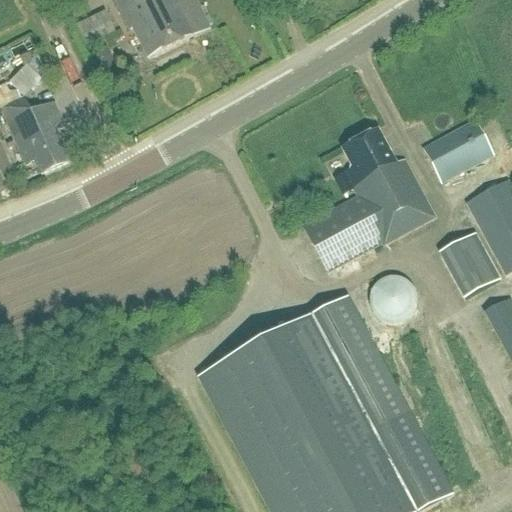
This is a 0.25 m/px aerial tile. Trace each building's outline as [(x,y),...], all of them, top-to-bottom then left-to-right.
[(114,0),(130,32),(133,31),(149,63),(211,33),(194,0),(114,0)] [(89,62),(96,74),(114,65),(107,52),(89,62)] [(35,70),(15,83),(27,101),(48,87),(35,70)] [(41,178),(71,165),(57,134),(65,130),(54,106),(31,116),(24,100),(0,110),(2,114),(26,168),(35,164),(41,178)] [(441,189),(495,160),(475,122),(422,152),(441,189)] [(384,249),(435,221),(404,164),(397,168),(379,134),(342,153),(352,172),(334,182),(343,198),(354,193),(358,201),(303,231),(328,276),(383,247),(384,249)] [(511,189),(509,183),(465,207),(506,279),(511,275),(511,189)] [(473,238),(442,256),(469,301),(500,283),(473,238)] [(417,299),(416,295),(415,294),(413,290),(411,287),(408,285),(404,283),(401,281),(397,280),(393,280),(389,280),(385,281),(381,283),(378,285),(375,288),(373,292),(371,295),(370,299),(369,303),(370,307),(370,311),(372,315),(374,318),(377,321),(380,324),(383,326),(387,327),(391,328),(395,328),(399,327),(403,325),(407,323),(410,321),(413,318),(415,314),(416,311),(417,307),(417,303),(417,299)] [(511,304),(511,301),(484,315),(511,366),(511,304)] [(204,380),(274,511),(428,511),(453,499),(348,303),(204,380)] [(437,314),(417,321),(426,344),(445,337),(437,314)] [(434,347),(441,377),(457,374),(450,343),(434,347)]
